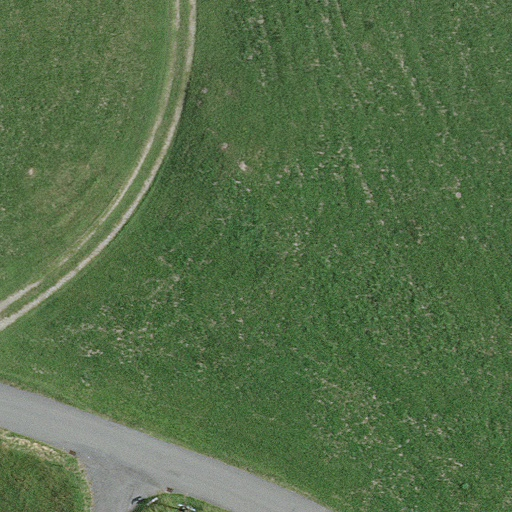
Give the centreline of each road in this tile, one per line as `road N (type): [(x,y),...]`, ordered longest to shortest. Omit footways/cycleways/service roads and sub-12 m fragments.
road 1 (track): [(0,324),(116,226),(160,152),(184,54),(179,0)]
road 2 (residential): [(275,511),(0,409)]
